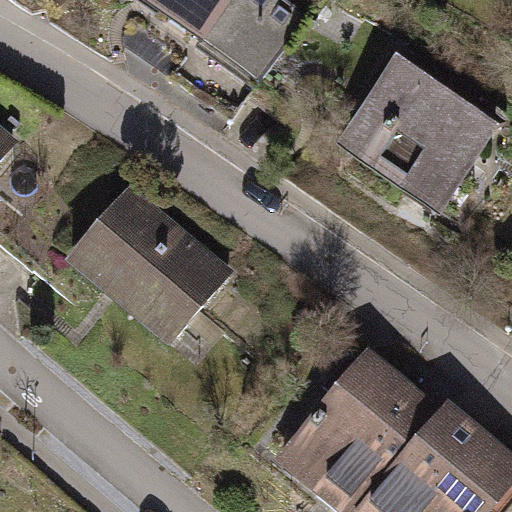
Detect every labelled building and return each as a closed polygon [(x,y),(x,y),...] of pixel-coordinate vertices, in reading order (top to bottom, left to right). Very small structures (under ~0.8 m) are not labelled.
[(198,47),(258,87),(307,16),(285,0),(161,0),(161,2),(160,1),(157,6),(201,36),(198,41),(201,43),(198,47)] [(415,181),(443,201),(495,126),(406,65),(350,147),(410,188),(415,181)] [(0,161),(11,148),(0,139),(0,161)] [(72,264),(172,345),(227,278),(127,196),(72,264)] [(329,486),(360,511),(365,511),(446,413),(445,412),(427,433),(395,406),(405,393),(367,361),(283,461),(323,494),(329,486)] [(490,511),(511,486),(511,466),(446,413),(365,511),(369,511),(372,509),(375,511),(490,511)]
